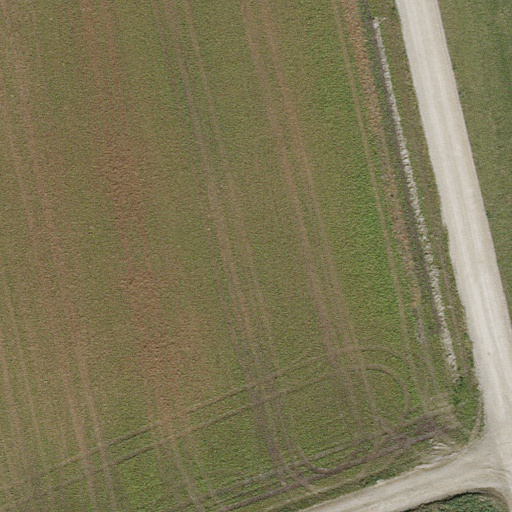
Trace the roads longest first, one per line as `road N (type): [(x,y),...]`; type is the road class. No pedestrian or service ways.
road 1 (track): [(511,382),(423,0)]
road 2 (track): [(511,455),(354,511)]
